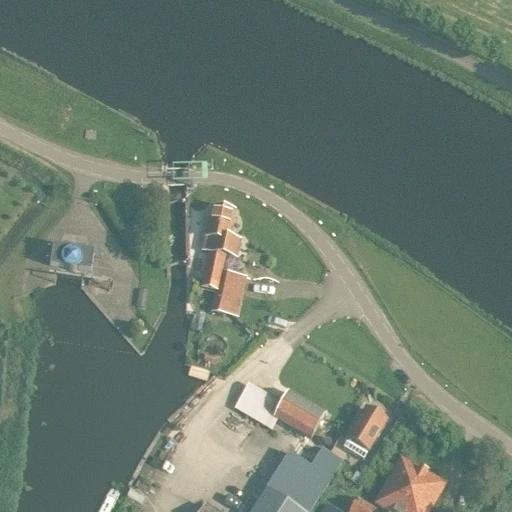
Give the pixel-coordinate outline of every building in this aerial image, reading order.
[(240,240),(229,237),(234,211),(212,206),(204,242),(212,244),(210,253),(208,253),(201,288),(217,292),(213,310),(233,314),(241,276),(222,271),(225,256),(224,256),(225,255),(236,258),(240,240)] [(50,264),(58,265),(91,270),(94,251),(52,244),(50,264)] [(222,362),(218,356),(213,357),(207,356),(203,361),(212,365),(222,362)] [(310,439),(325,413),(288,392),(280,407),(247,388),(235,408),(268,428),(274,418),(310,439)] [(368,452),(387,422),(370,412),(366,419),(361,416),(347,438),(341,434),(330,454),(344,462),(350,453),(351,453),(356,444),(368,452)] [(200,511),(309,511),(312,508),(312,509),(332,479),(333,480),(342,462),(322,450),(311,467),(289,454),(267,492),(265,491),(251,511),(213,511),(204,506),(200,511)] [(387,511),(430,511),(446,485),(400,459),(374,505),(387,511)] [(361,475),(355,472),(350,480),(356,484),(361,475)] [(375,511),(376,511),(356,499),(352,508),(349,511),(375,511)]
